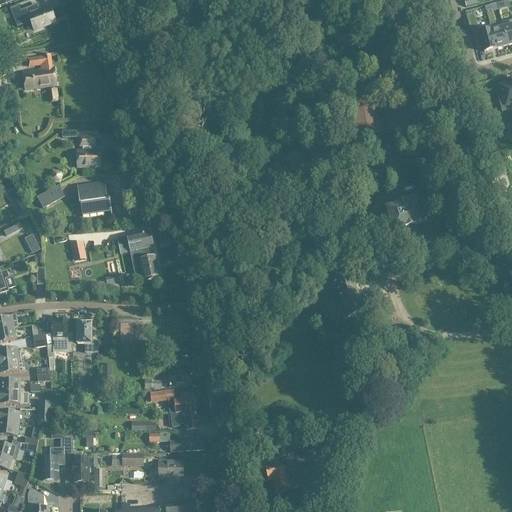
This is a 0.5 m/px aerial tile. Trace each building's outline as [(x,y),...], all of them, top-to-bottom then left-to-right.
[(49,16),(28,22),(32,34),(53,27),(49,16)] [(511,20),(501,23),(502,26),(508,46),(511,44),(511,20)] [(491,29),(491,26),(472,31),(475,44),(481,42),(484,52),(496,49),(491,29)] [(491,29),(496,49),(508,46),(502,26),(491,29)] [(54,68),(53,69),(51,55),(44,56),(45,57),(28,59),(29,68),(41,66),(41,70),(23,73),(25,91),(57,86),(54,68)] [(511,80),(506,82),(507,84),(500,86),(506,106),(511,104),(511,80)] [(423,127),(418,102),(384,109),(385,114),(377,116),(372,91),(347,96),(356,137),(381,132),(381,131),(388,129),(389,134),(423,127)] [(92,146),(95,146),(95,138),(80,138),(80,146),(83,146),(83,152),(77,152),(78,168),(100,168),(100,152),(93,152),(92,146)] [(62,173),(53,171),(50,180),(59,182),(62,173)] [(78,197),(75,198),(76,206),(81,205),(82,212),(89,211),(89,215),(111,212),(112,219),(113,218),(110,202),(111,202),(110,200),(108,200),(108,201),(105,183),(104,183),(104,185),(78,188),(78,187),(77,187),(78,197)] [(35,195),(30,187),(24,191),(29,199),(35,195)] [(37,198),(43,209),(64,198),(59,187),(37,198)] [(16,204),(20,200),(12,188),(8,191),(16,204)] [(434,203),(431,195),(428,196),(426,189),(414,193),(416,199),(407,202),(406,201),(397,204),(397,205),(385,209),(390,222),(388,223),(386,225),(388,231),(391,232),(393,231),(394,233),(405,229),(406,229),(415,226),(415,225),(427,221),(422,207),(434,203)] [(14,209),(19,217),(27,212),(22,204),(14,209)] [(17,222),(3,229),(7,237),(21,230),(17,222)] [(154,248),(150,233),(118,240),(121,255),(131,253),(147,250),(154,248)] [(83,242),(71,245),(73,257),(75,262),(86,260),(85,254),(83,242)] [(138,261),(140,275),(142,274),(144,280),(159,277),(156,258),(149,259),(147,250),(131,253),(133,262),(138,261)] [(45,269),(37,270),(37,285),(45,285),(45,269)] [(6,272),(0,273),(0,294),(1,295),(1,294),(8,291),(5,279),(8,278),(6,272)] [(338,322),(343,320),(365,312),(350,272),(332,278),(343,306),(341,306),(342,308),(339,309),(339,310),(334,312),(338,322)] [(117,275),(105,278),(107,286),(118,284),(117,275)] [(6,317),(7,319),(0,320),(0,332),(14,330),(13,323),(18,322),(16,315),(6,317)] [(67,334),(67,320),(59,320),(59,321),(52,321),(52,332),(53,332),(53,339),(54,339),(54,349),(64,349),(64,353),(73,353),(73,334),(67,334)] [(39,336),(46,335),(44,323),(38,324),(39,336)] [(78,348),(85,348),(85,354),(98,354),(98,333),(93,333),(93,323),(77,323),(77,345),(78,345),(78,348)] [(0,332),(0,343),(16,341),(14,330),(0,332)] [(47,341),(34,343),(35,349),(48,347),(47,341)] [(0,352),(0,363),(23,361),(22,355),(25,354),(24,350),(0,352)] [(23,368),(23,361),(0,363),(0,374),(26,372),(26,368),(23,368)] [(169,387),(190,387),(190,371),(169,371),(169,387)] [(103,383),(111,383),(111,374),(103,374),(103,383)] [(145,390),(162,390),(162,382),(145,381),(145,390)] [(0,382),(0,394),(20,394),(20,393),(20,387),(25,387),(25,383),(0,382)] [(151,404),(175,401),(174,391),(150,394),(151,404)] [(24,393),(20,393),(20,394),(0,394),(0,405),(24,405),(24,393)] [(175,401),(177,414),(196,412),(193,395),(181,396),(182,400),(175,401)] [(51,423),(52,411),(39,410),(38,422),(51,423)] [(180,427),(180,425),(184,425),(185,431),(198,430),(196,412),(177,414),(170,415),(172,428),(180,427)] [(0,413),(0,424),(19,426),(20,415),(0,413)] [(132,423),(131,432),(156,432),(156,423),(132,423)] [(0,435),(18,438),(19,426),(0,424),(0,435)] [(150,444),(161,443),(161,442),(170,442),(170,435),(160,435),(150,435),(150,444)] [(26,438),(25,445),(37,447),(38,441),(26,438)] [(204,451),(203,438),(186,439),(186,442),(170,443),(171,452),(204,451)] [(64,439),(65,451),(65,455),(73,455),(72,439),(64,439)] [(0,445),(0,457),(12,461),(13,460),(16,450),(0,445)] [(25,445),(23,451),(36,453),(37,447),(25,445)] [(278,447),(280,458),(287,456),(285,445),(278,447)] [(324,448),(325,479),(334,478),(334,472),(336,472),(336,460),(340,460),(339,447),(324,448)] [(65,465),(65,455),(65,451),(50,452),(50,458),(43,458),(44,481),(58,480),(58,472),(59,472),(59,465),(58,465),(65,465)] [(82,459),(82,454),(75,454),(75,459),(74,459),(74,467),(73,467),(73,474),(75,474),(75,483),(76,483),(76,485),(83,485),(83,483),(88,483),(88,459),(82,459)] [(143,467),(143,456),(123,456),(123,467),(143,467)] [(12,461),(0,457),(0,468),(13,473),(16,461),(13,460),(12,461)] [(112,457),(112,467),(121,467),(120,457),(112,457)] [(183,477),(183,462),(159,463),(159,479),(173,479),(173,477),(183,477)] [(282,463),(281,463),(265,467),(268,481),(272,480),(275,493),(290,489),(288,481),(286,482),(284,469),(289,468),(288,462),(282,463)] [(18,473),(16,479),(28,483),(30,477),(18,473)] [(28,483),(16,479),(14,485),(26,489),(28,483)] [(30,491),(28,497),(28,509),(31,509),(31,511),(48,511),(48,508),(44,508),(44,496),(30,491)] [(202,511),(201,501),(174,503),(174,502),(166,503),(167,508),(166,511),(202,511)]
